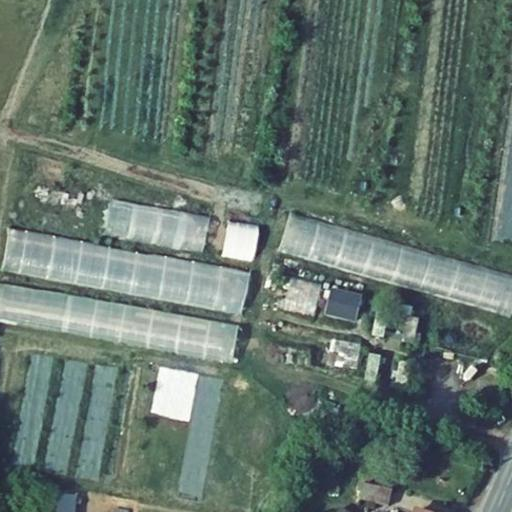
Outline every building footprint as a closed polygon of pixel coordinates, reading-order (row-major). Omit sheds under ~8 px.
[(511,315),(511,275),(286,217),(276,255),(511,316),(511,315)] [(202,254),(249,265),(258,230),(211,218),(202,254)] [(0,272),(243,310),(249,270),(6,232),(0,268),(0,272)] [(239,322),(0,286),(0,324),(234,359),(239,322)] [(362,297),(332,290),(325,317),(356,323),(362,297)] [(332,341),(328,361),(349,366),(353,346),(332,341)] [(363,485),(359,501),(389,507),(392,492),(363,485)] [(75,511),(76,497),(59,496),(57,511),(75,511)]
